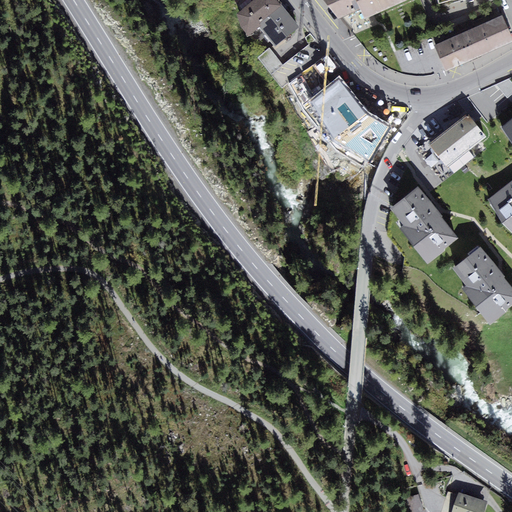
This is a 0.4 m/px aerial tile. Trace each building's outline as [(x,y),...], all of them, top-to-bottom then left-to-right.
[(248,36),(259,27),(262,25),(260,23),(270,15),(282,5),(277,0),(254,0),(237,14),(241,27),(248,36)] [(365,18),(405,0),(324,0),(339,19),(360,9),(365,18)] [(425,0),(416,0),(352,32),(356,38),(364,46),(378,61),(394,70),(406,74),(417,76),(426,76),(436,73),(420,37),(440,30),(425,0)] [(282,5),(270,15),(287,37),(299,27),(282,5)] [(275,47),(287,37),(270,15),(260,23),(262,25),(259,27),(275,47)] [(491,50),(511,41),(511,36),(503,15),(480,25),(491,50)] [(468,60),(491,50),(480,25),(457,35),(468,60)] [(446,70),(468,60),(457,35),(436,44),(435,45),(445,69),(446,70)] [(283,65),(270,48),(258,57),(272,74),(283,65)] [(372,143),(384,113),(363,104),(334,73),(307,94),(337,129),(372,143)] [(467,152),(486,137),(467,113),(448,128),(467,152)] [(511,118),(501,127),(511,142),(511,118)] [(448,167),(467,152),(448,128),(429,143),(448,167)] [(511,232),(511,180),(488,199),(502,223),(511,232)] [(444,249),(458,238),(437,211),(418,187),(391,208),(404,225),(399,229),(427,264),(445,250),(444,249)] [(507,309),(511,304),(511,287),(500,271),(481,247),(453,268),(467,285),(462,289),(490,324),(508,310),(507,309)] [(452,511),(484,511),(487,501),(458,493),(452,511)]
